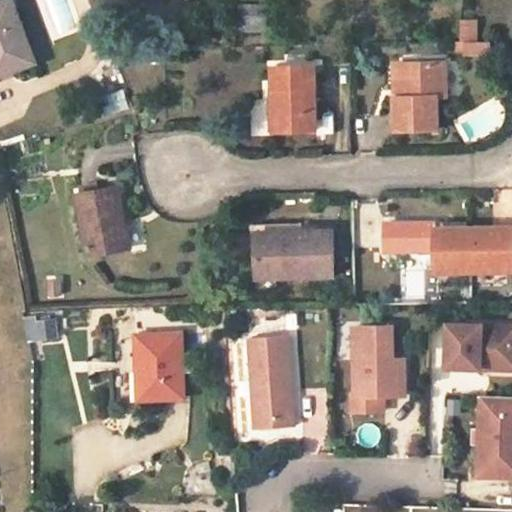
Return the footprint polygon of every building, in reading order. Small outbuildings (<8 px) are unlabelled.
[(24,0),(15,0),(0,6),(0,54),(8,74),(48,59),(24,0)] [(268,13),(240,15),(241,30),(268,28),(268,13)] [(480,20),(463,20),(461,37),(479,38),(480,20)] [(437,60),(390,62),(392,129),(433,127),(432,97),(440,95),(437,60)] [(268,65),(269,87),(270,101),(276,100),(278,131),(313,130),(309,64),(268,65)] [(266,131),(278,131),(276,100),(270,101),(269,87),(263,87),(266,131)] [(126,255),(117,193),(75,200),(84,262),(126,255)] [(511,222),(477,223),(477,218),(432,219),(433,269),(511,267),(511,222)] [(251,224),(251,236),(281,236),(280,230),(295,230),(295,222),(251,224)] [(281,236),(251,236),(253,277),(331,274),(326,228),(295,230),(280,230),(281,236)] [(25,316),(26,340),(58,338),(57,314),(25,316)] [(511,325),(449,325),(448,368),(482,369),(482,364),(495,365),(495,370),(511,369),(511,325)] [(393,326),(355,327),(356,397),(353,397),(353,412),(388,411),(388,396),(409,395),(408,359),(393,360),(393,326)] [(248,421),(273,420),(273,427),(292,426),(286,336),(243,339),(248,421)] [(128,340),(130,376),(138,376),(139,405),(175,404),(172,338),(128,340)] [(131,406),(139,405),(138,376),(130,376),(131,406)] [(511,398),(482,397),(478,477),(511,478),(511,398)] [(248,421),(249,429),(273,427),(273,420),(248,421)]
